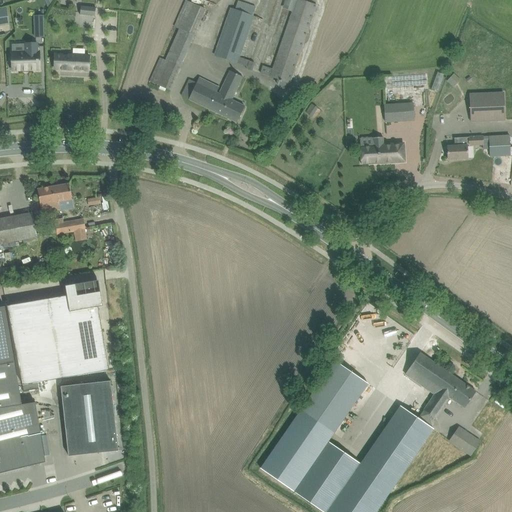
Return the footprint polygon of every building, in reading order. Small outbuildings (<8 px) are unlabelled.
[(180,29),(166,61),(161,58),(150,81),(161,86),(166,88),(170,90),(180,68),(194,35),(206,9),(185,0),(174,27),(180,29)] [(263,66),(261,73),(270,76),(270,77),(278,79),(276,84),(288,88),(290,83),(316,5),(301,0),(296,0),(292,12),(273,69),(263,66)] [(230,8),(214,55),(247,67),(246,68),(252,70),(255,63),(250,61),(249,61),(240,58),(254,16),(252,15),(255,6),(238,1),(235,10),(230,8)] [(81,6),(81,15),(96,17),(97,8),(81,6)] [(0,25),(5,25),(9,24),(6,9),(2,9),(0,9),(0,25)] [(44,16),(34,16),(35,38),(45,37),(44,16)] [(26,53),(12,53),(13,70),(40,69),(39,52),(38,52),(37,43),(26,44),(26,53)] [(90,56),(55,55),(54,67),(54,69),(62,69),(62,71),(67,71),(67,69),(75,70),(78,71),(78,70),(81,70),(81,71),(84,71),(84,70),(89,70),(89,68),(90,56)] [(189,80),(186,87),(182,96),(237,123),(245,107),(232,100),(243,77),(230,71),(219,94),(217,93),(219,88),(199,78),(197,83),(189,80)] [(447,81),(454,88),(461,80),(454,73),(447,81)] [(469,94),(470,121),(504,119),(503,93),(469,94)] [(385,122),(414,120),(413,103),(384,105),(385,122)] [(510,147),(510,146),(509,135),(483,137),(469,137),(454,138),(455,146),(447,146),(448,160),(468,158),(468,145),(469,145),(469,146),(483,145),(483,149),(490,149),(490,157),(511,156),(510,147)] [(405,161),(404,143),(384,145),(383,137),(373,138),(373,145),(361,146),(362,164),(405,161)] [(70,184),(52,187),(55,202),(52,203),(54,211),(61,210),(59,202),(72,199),(71,194),(70,184)] [(55,202),(52,187),(38,189),(42,213),(54,211),(52,203),(55,202)] [(0,244),(37,238),(34,223),(32,213),(0,219),(0,244)] [(54,220),(57,234),(75,231),(76,241),(87,240),(84,219),(64,222),(63,218),(54,220)] [(7,306),(22,385),(109,371),(98,307),(103,307),(99,280),(65,286),(67,296),(7,306)] [(0,307),(0,473),(46,463),(35,402),(22,405),(5,307),(0,307)] [(420,353),(414,361),(405,374),(435,395),(419,418),(431,426),(450,398),(465,408),(471,400),(476,392),(420,353)] [(335,361),(260,468),(324,511),(327,511),(361,464),(328,441),(368,384),(335,361)] [(61,386),(69,456),(118,451),(111,381),(61,386)] [(23,385),(24,393),(39,391),(38,383),(23,385)] [(361,464),(327,511),(376,511),(434,429),(400,406),(361,464)] [(450,441),(471,455),(480,441),(459,427),(450,441)]
